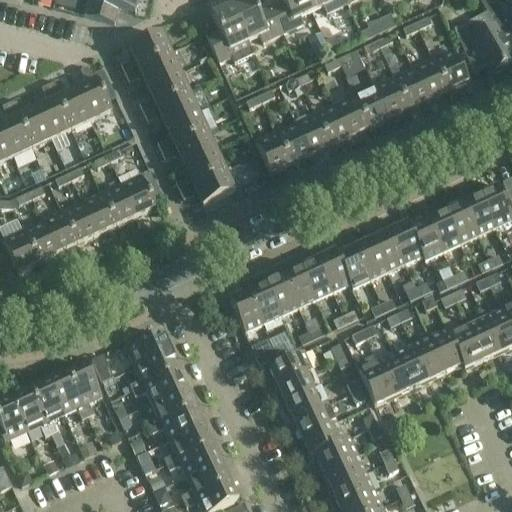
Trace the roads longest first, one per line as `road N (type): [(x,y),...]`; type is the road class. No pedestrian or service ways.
road 1 (tertiary): [(163,281),(511,120)]
road 2 (residential): [(274,511),(163,281)]
road 3 (residential): [(0,43),(79,58),(160,19)]
road 4 (tertiary): [(0,326),(83,313),(163,281)]
